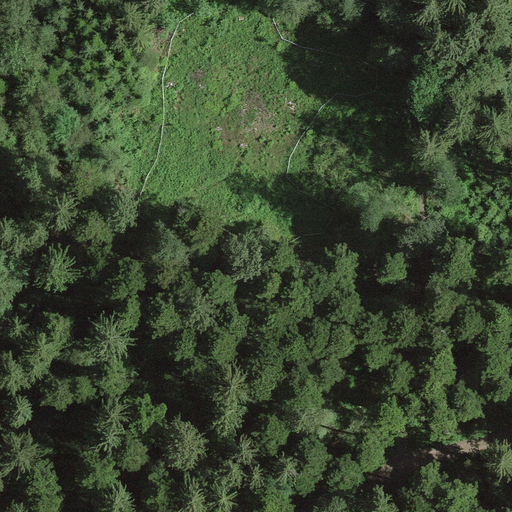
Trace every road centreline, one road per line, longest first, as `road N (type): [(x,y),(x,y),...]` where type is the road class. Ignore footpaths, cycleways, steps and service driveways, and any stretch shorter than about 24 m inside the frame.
road 1 (track): [(404,511),(419,0)]
road 2 (track): [(511,432),(305,511)]
